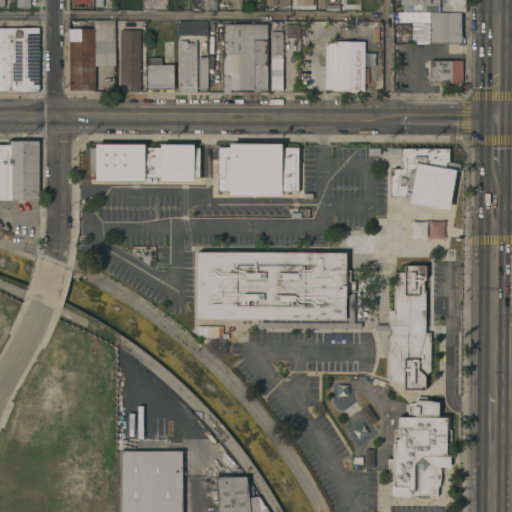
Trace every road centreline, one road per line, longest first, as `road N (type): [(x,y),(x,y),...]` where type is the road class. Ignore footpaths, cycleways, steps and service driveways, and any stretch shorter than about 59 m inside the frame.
road 1 (tertiary): [(0,113),(494,117)]
road 2 (residential): [(52,0),(53,261)]
road 3 (primary): [(494,395),(493,222)]
